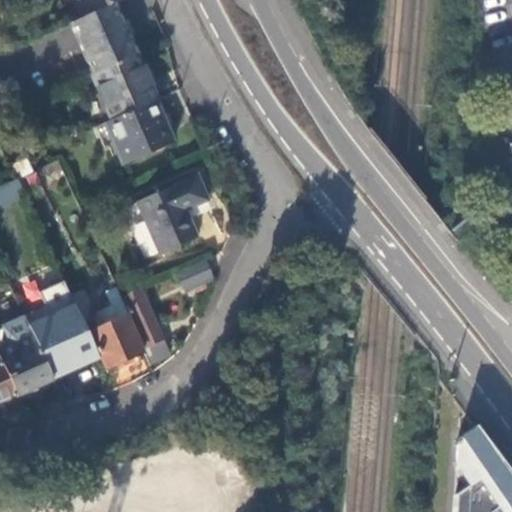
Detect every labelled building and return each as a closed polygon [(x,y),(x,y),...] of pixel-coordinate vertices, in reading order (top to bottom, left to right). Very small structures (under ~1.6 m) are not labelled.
[(115,5),(126,0),(85,0),(90,10),(85,12),(87,18),(115,5)] [(123,25),(115,5),(87,18),(71,25),(93,75),(137,56),(128,36),(132,34),(128,23),(123,25)] [(111,122),(156,101),(137,56),(93,75),(90,77),(111,122)] [(176,143),(156,101),(111,122),(105,124),(124,166),(176,143)] [(28,160),(8,169),(14,182),(17,181),(34,173),(28,160)] [(48,180),(63,174),(58,163),(43,169),(48,180)] [(196,178),(138,206),(161,258),(196,241),(184,214),(208,204),(196,178)] [(8,203),(24,196),(17,181),(14,182),(0,188),(0,201),(6,199),(8,203)] [(186,292),(212,280),(205,265),(179,276),(186,292)] [(169,355),(140,290),(121,298),(151,364),(169,355)] [(125,317),(127,316),(122,305),(111,310),(116,321),(125,317)] [(116,321),(111,310),(110,307),(96,313),(102,327),(88,333),(104,370),(142,354),(125,317),(116,321)] [(0,361),(1,363),(16,397),(52,381),(33,338),(24,318),(0,328),(0,361)] [(52,381),(57,391),(96,374),(88,354),(78,358),(75,352),(64,357),(52,329),(33,338),(52,381)] [(0,404),(16,397),(1,363),(0,363),(0,404)] [(452,495),(450,511),(511,511),(511,478),(510,476),(473,425),(456,437),(454,471),(464,486),(452,495)]
